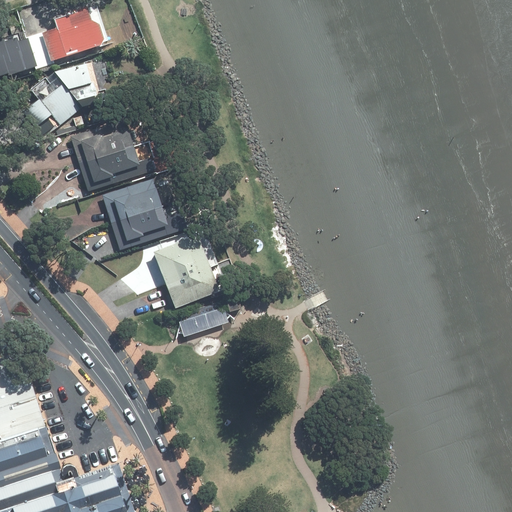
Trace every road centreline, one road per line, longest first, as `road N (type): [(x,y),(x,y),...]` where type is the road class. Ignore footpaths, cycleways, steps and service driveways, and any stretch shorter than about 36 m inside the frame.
road 1 (primary): [(0,226),(85,321),(107,366)]
road 2 (primary): [(107,366),(183,511)]
road 3 (primary): [(107,366),(64,332),(0,258)]
